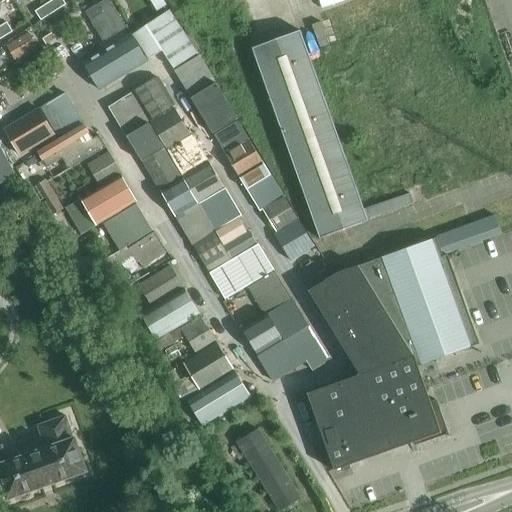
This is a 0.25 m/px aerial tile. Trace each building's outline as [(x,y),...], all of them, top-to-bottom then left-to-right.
[(62,0),(54,0),(48,4),(54,13),(66,5),(62,0)] [(104,41),(125,28),(109,1),(88,14),(104,41)] [(48,4),(35,12),(41,21),(54,13),(48,4)] [(145,29),(134,37),(149,60),(161,52),(161,54),(172,70),(197,54),(170,13),(145,29)] [(6,24),(0,27),(0,40),(13,32),(6,24)] [(321,238),(367,221),(367,220),(414,205),(411,196),(364,212),(362,208),(311,63),(300,32),(254,49),(321,238)] [(27,33),(5,48),(14,62),(36,48),(27,33)] [(52,33),(42,39),(46,45),(55,39),(52,33)] [(132,34),(83,63),(99,91),(149,61),(149,60),(134,37),(132,34)] [(200,57),(199,57),(176,72),(191,96),(215,82),(200,57)] [(147,85),(133,93),(150,121),(176,105),(159,77),(147,85)] [(238,119),(217,84),(193,99),(214,133),(238,119)] [(110,108),(126,135),(148,122),(150,121),(133,93),(131,95),(110,108)] [(66,95),(43,108),(61,139),(85,125),(66,95)] [(151,122),(166,149),(191,135),(175,108),(151,122)] [(38,110),(27,117),(43,143),(54,136),(38,110)] [(27,117),(16,123),(32,149),(43,143),(27,117)] [(265,163),(240,121),(217,134),(229,154),(229,155),(242,176),(265,163)] [(127,136),(142,162),(143,163),(166,149),(151,122),(148,123),(127,136)] [(16,123),(5,130),(20,156),(32,149),(16,123)] [(85,126),(53,145),(15,166),(23,181),(46,166),(47,168),(61,159),(68,170),(105,148),(99,137),(94,140),(85,126)] [(191,135),(166,149),(175,163),(178,167),(180,170),(183,175),(207,163),(191,135)] [(0,185),(6,182),(16,177),(0,145),(0,185)] [(151,176),(158,188),(179,176),(173,165),(175,163),(166,149),(143,163),(151,176)] [(100,187),(121,174),(109,153),(87,166),(100,187)] [(209,162),(183,177),(187,185),(199,204),(201,203),(205,201),(225,189),(224,187),(217,175),(214,170),(209,162)] [(242,178),(249,191),(262,212),(265,210),(278,232),(299,219),(273,176),(266,164),(242,178)] [(138,203),(122,176),(105,186),(80,201),(97,227),(104,223),(138,203)] [(181,176),(159,190),(160,191),(167,203),(167,204),(175,216),(176,219),(199,206),(198,205),(199,204),(187,185),(183,177),(182,176),(181,176)] [(54,214),(64,209),(47,180),(37,185),(54,214)] [(201,203),(218,232),(239,220),(238,219),(239,219),(236,214),(238,213),(226,193),(207,204),(205,201),(201,203)] [(218,232),(201,203),(199,204),(198,205),(199,206),(176,219),(193,246),(217,232),(218,232)] [(104,226),(119,251),(120,252),(152,233),(136,206),(104,226)] [(495,216),(438,236),(444,254),(448,253),(501,234),(495,216)] [(234,239),(235,240),(246,234),(247,234),(239,220),(218,232),(217,232),(224,245),(234,239)] [(300,221),(280,233),(277,235),(292,261),(315,247),(300,221)] [(231,260),(222,246),(224,245),(217,232),(193,246),(209,274),(231,260)] [(224,245),(222,246),(231,260),(256,245),(249,232),(247,234),(246,234),(235,240),(234,239),(224,245)] [(166,254),(153,234),(121,254),(120,252),(119,251),(97,264),(104,276),(116,293),(131,283),(120,267),(135,258),(141,269),(166,254)] [(340,274),(310,293),(361,376),(415,357),(419,369),(480,347),(449,257),(441,260),(435,241),(340,274)] [(209,274),(224,300),(273,271),(263,254),(259,257),(254,248),(231,262),(231,260),(209,274)] [(183,287),(170,266),(139,285),(152,306),(183,287)] [(268,313),(291,299),(274,272),(248,288),(265,315),(268,313)] [(201,316),(185,291),(141,317),(156,343),(201,316)] [(285,341),(291,337),(308,327),(292,300),(269,314),(268,313),(269,315),(285,341)] [(269,315),(243,330),(259,357),(264,354),(269,351),(280,344),(285,341),(269,315)] [(201,318),(181,330),(149,348),(153,355),(185,337),(196,355),(196,356),(217,344),(201,318)] [(308,327),(291,337),(306,362),(312,372),(324,364),(328,358),(308,327)] [(295,369),(306,362),(291,337),(285,341),(280,344),(295,369)] [(233,370),(217,344),(196,356),(196,355),(183,363),(196,386),(178,396),(182,402),(189,398),(201,391),(200,390),(233,370)] [(284,376),(295,369),(280,344),(269,351),(284,376)] [(273,383),(284,376),(269,351),(264,354),(259,357),(257,358),(273,383)] [(431,405),(419,369),(415,357),(361,376),(308,394),(335,470),(447,430),(450,439),(451,438),(438,403),(431,405)] [(195,406),(224,390),(228,395),(248,382),(239,369),(219,381),(201,392),(201,391),(189,398),(194,406),(187,410),(198,428),(205,424),(195,406)] [(236,408),(242,404),(256,396),(249,385),(229,397),(236,408)] [(0,481),(7,501),(86,472),(74,438),(72,439),(65,417),(37,427),(45,449),(7,463),(1,447),(0,447),(0,481)] [(280,511),(300,499),(257,431),(237,443),(280,511)] [(227,460),(221,464),(229,476),(235,472),(227,460)]
